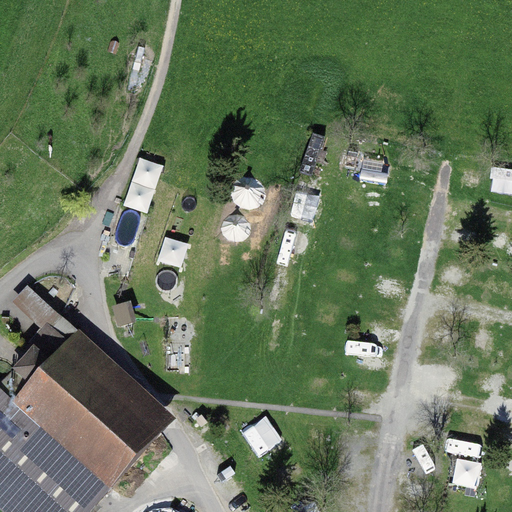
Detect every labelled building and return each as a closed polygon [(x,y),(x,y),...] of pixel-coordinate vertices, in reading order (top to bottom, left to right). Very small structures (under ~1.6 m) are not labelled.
[(146,211),(162,164),(140,156),(123,203),(146,211)] [(62,329),(0,388),(0,472),(37,511),(77,511),(161,433),(62,329)] [(167,367),(192,367),(192,337),(168,336),(167,367)] [(457,430),(479,433),(482,413),(460,410),(457,430)] [(459,455),(452,478),(476,485),(483,461),(459,455)] [(182,493),(168,510),(170,511),(194,511),(199,506),(182,493)]
